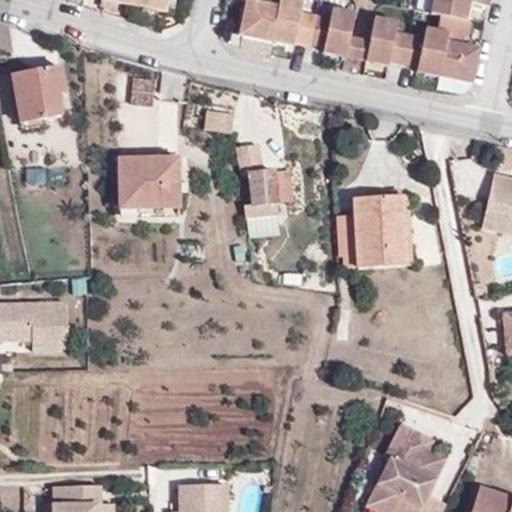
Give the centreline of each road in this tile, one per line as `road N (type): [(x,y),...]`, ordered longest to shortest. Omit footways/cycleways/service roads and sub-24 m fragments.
road 1 (residential): [(430,110),(484,412)]
road 2 (residential): [(200,58),(430,110)]
road 3 (residential): [(0,8),(200,58)]
